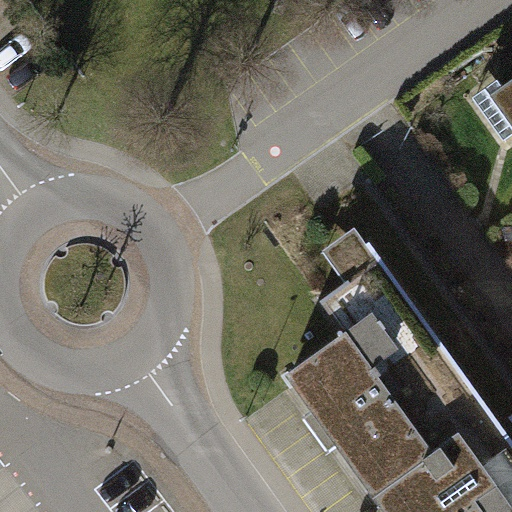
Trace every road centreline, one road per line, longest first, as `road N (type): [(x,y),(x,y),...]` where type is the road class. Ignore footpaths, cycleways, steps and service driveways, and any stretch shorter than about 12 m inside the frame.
road 1 (residential): [(135,353),(167,310),(167,257),(155,233),(130,210),(98,198),(64,200),(33,214)]
road 2 (residential): [(135,353),(247,511)]
road 3 (residential): [(0,292),(6,317),(41,357),(89,369),(135,353)]
